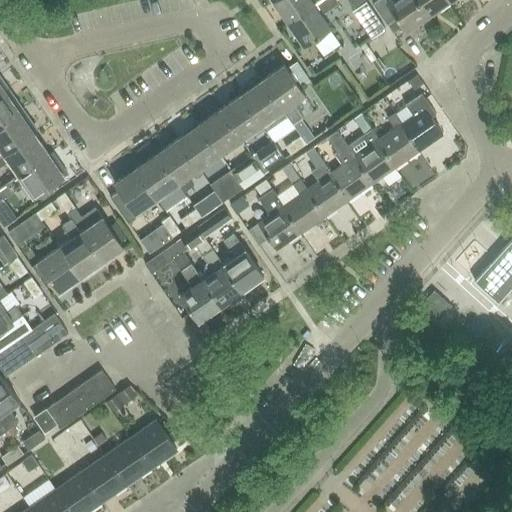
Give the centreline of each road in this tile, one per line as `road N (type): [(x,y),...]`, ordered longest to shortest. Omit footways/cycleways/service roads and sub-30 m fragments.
road 1 (residential): [(233,465),(497,172)]
road 2 (residential): [(198,20),(208,18),(231,50),(104,136),(80,128),(31,57)]
road 3 (residential): [(497,172),(460,55),(511,7)]
road 4 (residential): [(31,57),(198,20)]
road 5 (residential): [(127,358),(233,465)]
